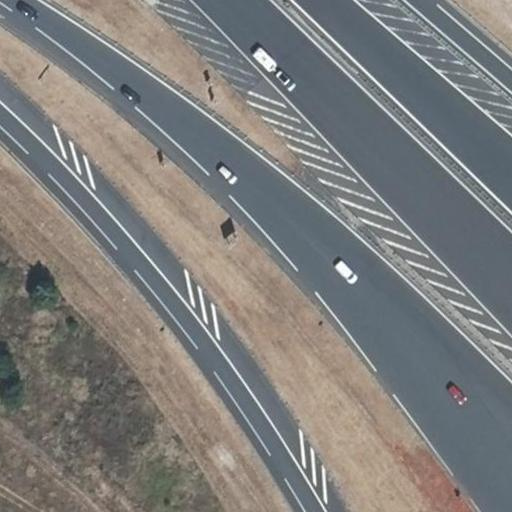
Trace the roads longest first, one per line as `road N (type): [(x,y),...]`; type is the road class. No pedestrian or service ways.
road 1 (motorway): [(14,0),(162,104),(298,221),(511,456)]
road 2 (motorway): [(0,113),(105,214),(293,457),(324,511)]
road 3 (motorway): [(234,0),(511,284)]
road 4 (motorway): [(511,172),(323,0)]
road 5 (motorway): [(511,78),(419,0)]
